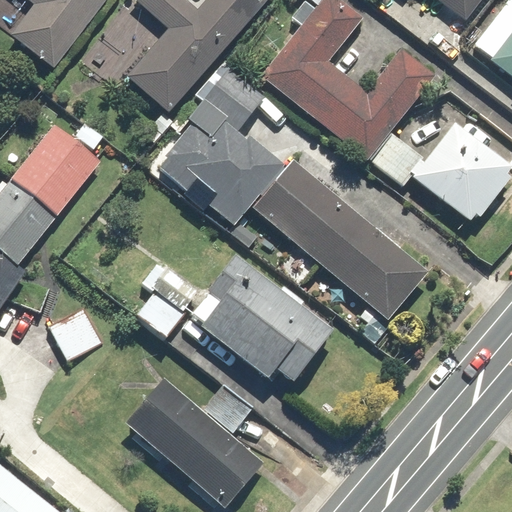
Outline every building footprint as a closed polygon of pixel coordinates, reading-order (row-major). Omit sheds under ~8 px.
[(14,0),(27,10),(5,38),(49,73),(106,0),(14,0)] [(206,0),(191,17),(171,0),(130,0),(127,4),(163,36),(123,81),(129,87),(164,118),(211,65),(268,0),(206,0)] [(393,55),(359,101),(322,70),(358,25),(326,0),(321,0),(257,80),(329,140),(328,142),(362,168),(394,131),(392,129),(428,81),(393,55)] [(476,0),(424,0),(458,24),(476,0)] [(511,32),(487,66),(511,84),(511,32)] [(258,105),(225,78),(201,107),(234,134),(258,105)] [(0,191),(0,261),(12,272),(97,167),(50,129),(0,191)] [(216,131),(208,144),(186,129),(153,174),(176,191),(175,193),(230,229),(272,167),(216,131)] [(448,130),(409,183),(466,225),(505,173),(448,130)] [(290,168),(250,212),(377,324),(416,279),(290,168)] [(202,293),(161,263),(146,283),(156,291),(139,315),(170,337),(202,293)] [(324,338),(232,265),(185,326),(276,398),(324,338)] [(0,276),(0,302),(13,286),(0,276)] [(84,310),(52,329),(71,361),(103,342),(84,310)] [(159,386),(118,435),(212,511),(221,511),(258,468),(159,386)] [(38,511),(0,482),(0,511),(38,511)]
